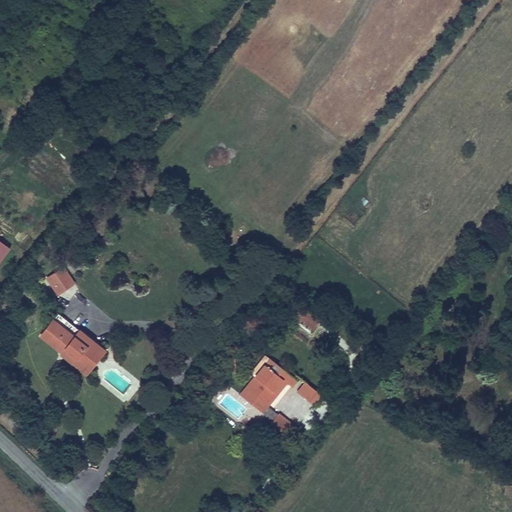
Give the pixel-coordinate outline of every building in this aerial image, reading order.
[(0,181),(0,200),(3,203),(14,189),(2,180),(0,181)] [(0,270),(14,251),(0,240),(0,270)] [(64,267),(46,278),(56,295),(75,284),(64,267)] [(306,309),(297,321),(311,332),(321,319),(306,309)] [(52,320),(38,337),(60,354),(62,351),(75,361),(92,340),(78,329),(72,336),(52,320)] [(85,376),(105,351),(92,340),(75,361),(62,351),(60,354),(59,355),(85,376)] [(293,388),(298,381),(269,358),(254,377),(253,377),(244,388),(268,407),(287,384),(293,388)] [(316,405),(322,397),(305,383),(298,392),(316,405)] [(262,414),(268,407),(244,388),(239,395),(262,414)] [(268,407),(262,414),(272,422),(278,415),(268,407)] [(272,422),(271,424),(289,439),(298,428),(280,413),(278,415),(272,422)]
